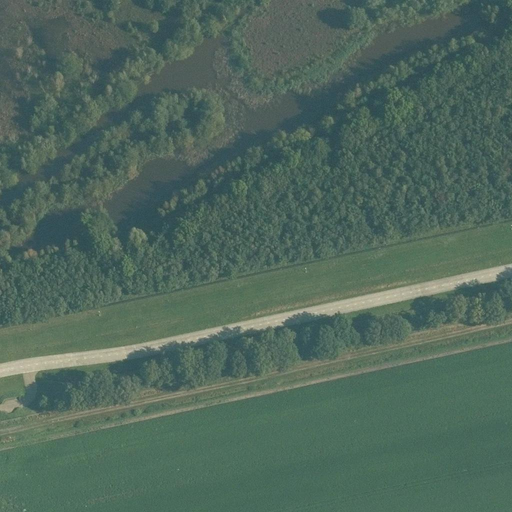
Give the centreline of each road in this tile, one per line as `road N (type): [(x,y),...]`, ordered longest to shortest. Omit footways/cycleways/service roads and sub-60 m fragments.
road 1 (track): [(511,320),(0,432)]
road 2 (unclassified): [(511,271),(133,352),(0,371)]
